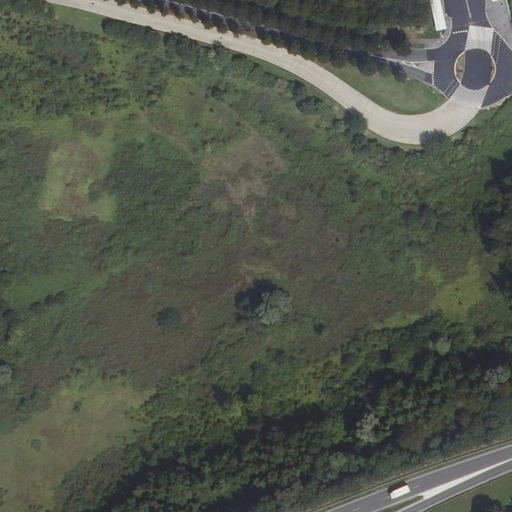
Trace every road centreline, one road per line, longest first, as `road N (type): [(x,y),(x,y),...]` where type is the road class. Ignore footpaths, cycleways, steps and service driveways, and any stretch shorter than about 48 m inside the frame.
road 1 (primary): [(511,453),(350,511)]
road 2 (tertiary): [(161,0),(313,41)]
road 3 (tertiary): [(454,47),(418,57),(313,41)]
road 4 (tertiary): [(313,41),(449,87)]
